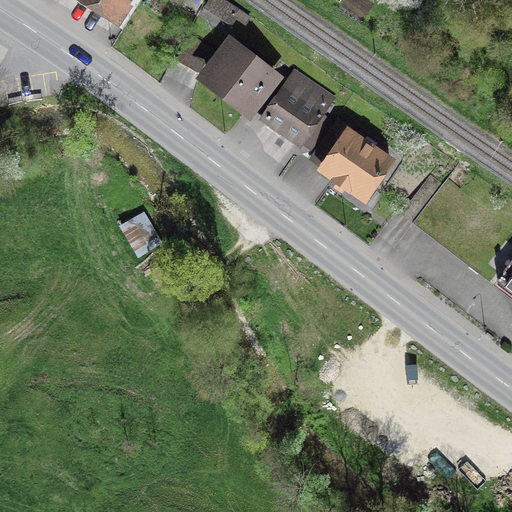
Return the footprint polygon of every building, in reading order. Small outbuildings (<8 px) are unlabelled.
[(84,0),(117,21),(129,0),(84,0)] [(224,0),(209,0),(205,6),(232,23),(240,10),(224,0)] [(199,73),(212,50),(189,37),(175,60),(199,73)] [(207,78),(247,109),(273,75),(234,44),(207,78)] [(289,85),(266,117),(312,150),(332,121),(320,112),(329,98),(294,74),(287,83),(289,85)] [(311,160),(364,198),(390,160),(348,132),(351,128),(339,120),(311,160)] [(415,220),(442,184),(430,175),(403,211),(415,220)] [(442,184),(415,220),(511,294),(511,228),(447,178),(442,184)]
